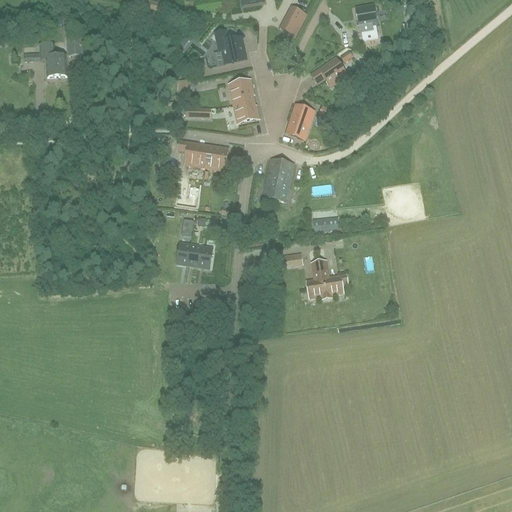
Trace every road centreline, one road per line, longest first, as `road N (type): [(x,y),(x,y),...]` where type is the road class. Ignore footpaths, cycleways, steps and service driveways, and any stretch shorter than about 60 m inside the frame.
road 1 (residential): [(226,511),(235,294)]
road 2 (track): [(311,160),(349,149),(446,65)]
road 3 (residential): [(235,294),(253,150)]
